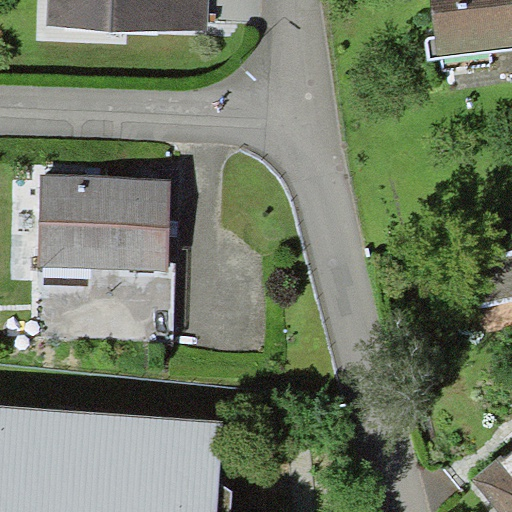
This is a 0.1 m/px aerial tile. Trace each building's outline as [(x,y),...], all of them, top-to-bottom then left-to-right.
[(111,32),(207,31),(208,0),(48,0),(47,25),(111,32)] [(511,0),(431,0),(438,57),(511,48),(511,0)] [(38,266),(167,270),(170,177),(41,173),(38,266)] [(511,251),(461,262),(469,308),(511,298),(511,251)] [(0,511),(218,511),(220,486),(225,421),(0,404),(0,511)] [(511,511),(511,445),(472,478),(500,511),(511,511)] [(230,511),(232,487),(220,486),(218,511),(230,511)]
